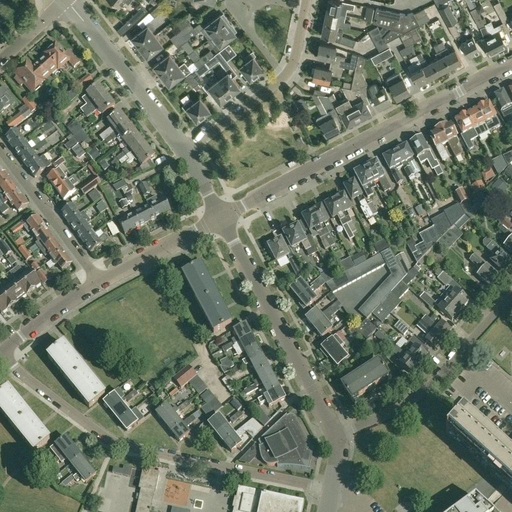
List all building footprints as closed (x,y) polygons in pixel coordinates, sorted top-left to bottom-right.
[(353,9),(354,8),(355,4),(337,0),(328,0),(326,10),(345,14),(346,8),(353,9)] [(443,3),(438,7),(448,25),(454,37),(460,34),(453,22),(457,20),(448,5),(446,1),(443,3)] [(503,22),(508,19),(499,2),(494,4),(503,22)] [(124,23),(129,28),(147,11),(143,6),(140,4),(136,8),(138,10),(124,23)] [(163,9),(159,4),(150,12),(154,17),(163,9)] [(365,18),(372,20),(375,8),(367,6),(365,18)] [(420,24),(418,18),(415,13),(413,14),(412,12),(405,14),(377,8),(374,23),(382,26),(392,29),(404,32),(410,29),(420,24)] [(484,18),(482,19),(476,8),(470,11),(479,28),(485,25),(487,23),(484,18)] [(418,18),(426,14),(423,9),(415,13),(418,18)] [(344,22),(345,14),(326,10),(324,22),(337,25),(350,28),(351,23),(344,22)] [(213,35),(212,35),(228,23),(226,21),(228,20),(223,14),(221,15),(220,14),(205,26),(201,21),(193,27),(184,35),(187,40),(197,32),(201,30),(208,39),(209,38),(213,35)] [(418,18),(420,24),(429,19),(426,14),(418,18)] [(499,24),(494,27),(491,21),(485,24),(491,34),(490,35),(498,51),(507,46),(506,44),(509,43),(502,29),(501,29),(499,24)] [(140,47),(155,35),(152,31),(154,28),(150,22),(146,24),(147,25),(132,37),(133,38),(131,39),(136,46),(138,44),(140,47)] [(334,37),(337,25),(324,22),(321,35),(334,37)] [(230,26),(228,23),(212,35),(213,35),(209,38),(215,45),(213,47),(216,51),(221,46),(220,45),(235,33),(234,32),(236,31),(231,24),(230,26)] [(381,31),(379,29),(377,26),(368,31),(371,36),(381,31)] [(383,35),(392,29),(382,26),(379,29),(381,31),(371,36),(374,42),(383,35)] [(498,51),(490,35),(485,26),(480,28),(484,38),(481,40),(489,55),(498,51)] [(400,34),(404,32),(392,29),(383,35),(374,42),(377,47),(386,42),(400,34)] [(407,37),(412,34),(410,29),(404,32),(400,34),(406,46),(410,43),(407,37)] [(174,43),(184,35),(180,30),(170,38),(174,43)] [(407,37),(410,43),(416,41),(412,34),(407,37)] [(155,35),(140,47),(141,49),(140,50),(144,56),(146,55),(147,56),(162,44),(155,35)] [(184,35),(174,43),(178,47),(187,40),(184,35)] [(356,41),(342,35),(339,42),(353,47),(356,41)] [(461,42),(469,57),(480,51),(472,37),(462,42),(461,42)] [(438,43),(450,67),(461,61),(455,49),(444,55),(442,50),(446,48),(442,41),(438,43)] [(380,52),(389,47),(386,42),(377,47),(380,52)] [(229,43),(219,51),(227,61),(236,53),(229,43)] [(330,64),(343,66),(345,56),(334,54),(336,47),(320,43),(317,56),(331,59),(330,64)] [(439,72),(450,67),(438,43),(434,46),(437,52),(435,52),(438,58),(433,61),(439,72)] [(45,55),(46,57),(57,69),(58,70),(68,61),(75,69),(80,64),(68,51),(64,55),(55,45),(45,55)] [(390,47),(389,47),(380,52),(378,53),(382,60),(393,54),(390,47)] [(210,58),(214,55),(210,50),(194,62),(198,67),(210,58)] [(228,72),(218,79),(230,95),(232,93),(234,95),(240,90),(239,88),(240,87),(232,78),(237,74),(227,61),(219,51),(214,55),(228,72)] [(247,61),(240,66),(250,79),(251,78),(253,80),(259,75),(258,73),(263,69),(253,56),(255,55),(252,52),(244,58),(247,61)] [(162,75),(177,63),(169,53),(154,65),(155,66),(153,68),(158,74),(160,72),(162,75)] [(439,72),(433,61),(428,63),(425,58),(424,59),(421,53),(416,55),(428,78),(439,72)] [(362,90),(362,87),(368,84),(362,74),(365,58),(358,55),(357,59),(351,88),(362,90)] [(417,84),(428,78),(416,55),(410,58),(413,65),(409,67),(411,72),(417,84)] [(48,76),(57,69),(46,57),(37,65),(40,68),(38,69),(47,78),(46,79),(52,86),(56,82),(53,79),(51,79),(48,76)] [(169,85),(184,73),(186,74),(190,71),(184,63),(179,66),(177,63),(162,75),(163,77),(162,79),(166,85),(168,83),(169,85)] [(40,68),(37,65),(33,69),(29,64),(17,75),(18,76),(14,79),(21,87),(24,84),(32,93),(45,82),(44,81),(46,79),(47,78),(38,69),(40,68)] [(341,76),(343,66),(330,64),(329,69),(315,66),(312,78),(329,82),(330,74),(341,76)] [(185,77),(193,87),(203,79),(195,69),(185,77)] [(394,74),(387,78),(390,84),(397,98),(410,91),(403,78),(400,72),(394,74)] [(89,76),(78,84),(81,89),(92,80),(89,76)] [(228,97),(230,95),(218,79),(208,87),(220,102),(222,101),(223,103),(229,98),(228,97)] [(372,93),(379,107),(392,100),(384,86),(377,90),(374,84),(369,87),(372,93)] [(84,114),(107,96),(99,86),(86,95),(92,103),(81,111),(84,114)] [(342,86),(348,98),(359,119),(366,116),(365,114),(370,112),(366,104),(369,102),(364,91),(362,90),(351,88),(342,86)] [(0,114),(15,103),(4,89),(0,91),(0,114)] [(73,90),(68,95),(74,101),(79,96),(73,90)] [(495,97),(494,98),(501,112),(507,123),(511,121),(511,120),(511,107),(511,106),(504,92),(499,95),(498,94),(495,95),(495,97)] [(328,96),(326,95),(314,93),(313,97),(323,115),(317,118),(317,121),(318,124),(320,123),(327,135),(340,128),(334,116),(337,114),(328,96)] [(359,119),(348,98),(338,103),(333,93),(328,96),(337,114),(340,119),(343,117),(347,124),(352,121),(353,123),(359,119)] [(86,117),(97,109),(103,116),(115,106),(107,96),(84,114),(86,117)] [(22,102),(27,109),(32,115),(39,109),(29,97),(22,102)] [(210,110),(200,97),(193,103),(191,100),(183,106),(185,109),(187,108),(197,121),(203,116),(204,118),(210,113),(209,111),(210,110)] [(477,109),(485,123),(489,132),(500,126),(496,118),(488,103),(483,106),(481,105),(479,106),(479,108),(477,109)] [(11,130),(32,115),(27,109),(7,125),(11,130)] [(489,132),(485,123),(477,109),(466,115),(474,130),(478,138),(489,132)] [(67,115),(63,111),(57,116),(61,121),(67,115)] [(104,141),(128,123),(120,112),(107,122),(113,129),(102,138),(104,141)] [(478,138),(474,130),(466,115),(465,116),(463,115),(461,116),(460,118),(455,121),(462,135),(461,136),(469,152),(474,149),(470,142),(478,138)] [(123,143),(136,133),(128,123),(104,141),(108,145),(119,137),(123,143)] [(459,142),(459,141),(450,124),(446,126),(444,126),(441,127),(441,128),(440,129),(447,143),(455,158),(461,155),(457,146),(458,145),(459,145),(459,144),(459,143),(459,142)] [(442,146),(447,143),(440,129),(439,129),(438,129),(435,130),(435,131),(434,132),(431,134),(435,142),(432,143),(441,160),(448,157),(442,146)] [(16,130),(5,138),(12,149),(24,140),(16,130)] [(77,141),(84,135),(82,132),(74,138),(75,139),(77,141)] [(131,153),(144,143),(136,133),(123,143),(128,148),(131,153)] [(77,141),(80,145),(80,146),(88,140),(84,135),(77,141)] [(422,138),(410,145),(417,159),(424,155),(429,165),(435,163),(422,138)] [(80,145),(77,141),(75,139),(64,147),(69,153),(80,145)] [(24,140),(12,149),(20,159),(31,150),(28,146),(24,140)] [(49,144),(45,140),(41,142),(36,147),(39,151),(49,144)] [(130,164),(136,159),(142,167),(155,157),(144,143),(131,153),(127,156),(119,162),(122,166),(128,162),(130,164)] [(406,147),(395,153),(400,163),(403,168),(409,179),(414,176),(408,165),(414,162),(406,147)] [(128,148),(123,152),(124,153),(127,156),(131,153),(128,148)] [(27,168),(38,160),(31,150),(20,159),(27,168)] [(100,156),(95,150),(89,155),(93,161),(100,156)] [(511,162),(511,151),(502,157),(507,166),(508,167),(511,162)] [(119,162),(127,156),(124,153),(117,159),(119,162)] [(397,171),(403,168),(400,163),(395,153),(383,159),(397,185),(403,182),(397,171)] [(38,160),(27,168),(35,179),(46,170),(51,166),(44,156),(38,160)] [(499,171),(507,166),(502,157),(494,161),(499,171)] [(55,163),(52,165),(55,169),(58,167),(58,168),(65,163),(62,158),(55,163)] [(390,189),(388,187),(384,178),(376,162),(372,165),(371,163),(365,167),(373,183),(379,180),(385,192),(390,189)] [(376,188),(373,183),(365,167),(359,170),(359,171),(355,174),(368,198),(373,195),(371,190),(376,188)] [(439,167),(434,170),(438,177),(443,174),(439,167)] [(95,168),(90,172),(95,179),(79,191),(84,197),(97,187),(107,179),(103,173),(100,175),(95,168)] [(112,168),(106,173),(109,177),(115,172),(112,168)] [(56,190),(68,181),(60,169),(47,179),(56,190)] [(0,190),(11,182),(7,178),(8,177),(5,173),(4,173),(2,171),(0,172),(0,190)] [(491,172),(483,176),(486,182),(494,178),(491,172)] [(76,192),(73,187),(78,183),(73,177),(68,181),(56,190),(64,201),(76,192)] [(497,179),(490,186),(501,195),(507,189),(497,179)] [(121,190),(127,187),(124,181),(112,187),(116,192),(121,190)] [(481,181),(470,187),(475,196),(486,190),(481,181)] [(0,199),(4,205),(8,202),(19,194),(18,191),(15,186),(14,187),(11,182),(0,190),(0,199)] [(373,217),(367,206),(362,195),(361,196),(354,182),(344,187),(352,201),(357,199),(359,204),(361,208),(360,208),(367,221),(374,217),(373,217)] [(139,187),(144,197),(151,193),(146,184),(139,187)] [(121,190),(124,195),(132,191),(130,186),(127,187),(121,190)] [(91,199),(98,194),(95,190),(88,195),(91,199)] [(464,214),(471,206),(463,191),(454,195),(459,204),(464,214)] [(19,194),(8,202),(13,208),(14,207),(19,213),(28,205),(25,201),(25,200),(22,195),(21,196),(19,194)] [(347,212),(351,210),(344,195),(334,200),(339,208),(347,225),(349,229),(352,233),(356,231),(347,212)] [(150,208),(155,219),(171,211),(169,208),(164,199),(158,202),(156,198),(147,203),(149,207),(150,208)] [(343,227),(347,225),(339,208),(334,200),(325,205),(333,220),(337,217),(343,227)] [(119,203),(122,210),(127,207),(127,206),(124,201),(122,202),(119,203)] [(464,215),(470,220),(483,206),(477,201),(471,206),(464,214),(464,215)] [(378,214),(376,208),(373,203),(367,206),(373,217),(378,214)] [(464,215),(464,214),(459,204),(443,212),(444,214),(451,228),(464,215)] [(68,224),(80,215),(72,205),(61,213),(68,224)] [(421,206),(415,209),(420,217),(426,213),(421,206)] [(150,208),(149,207),(134,215),(140,227),(155,219),(150,208)] [(335,245),(329,234),(324,224),(328,222),(321,207),(312,212),(324,237),(330,248),(335,245)] [(76,234),(87,225),(91,222),(84,212),(80,215),(68,224),(76,234)] [(330,248),(324,237),(312,212),(302,217),(310,231),(315,229),(325,250),(330,248)] [(441,240),(450,230),(451,228),(444,214),(431,221),(434,228),(441,240)] [(511,226),(511,224),(501,214),(497,219),(509,230),(511,226)] [(125,235),(140,227),(134,215),(118,223),(125,235)] [(460,230),(470,220),(464,215),(451,228),(450,230),(460,239),(464,234),(460,230)] [(35,237),(46,229),(44,227),(45,226),(41,221),(41,222),(37,217),(24,227),(28,233),(30,232),(35,237)] [(113,223),(107,225),(113,236),(119,234),(113,223)] [(83,243),(94,235),(87,225),(76,234),(83,243)] [(18,227),(12,231),(15,235),(21,231),(18,227)] [(297,227),(284,233),(292,248),(301,243),(306,251),(308,256),(318,251),(315,246),(310,235),(305,238),(303,234),(302,235),(297,227)] [(511,254),(511,235),(502,227),(500,229),(507,236),(507,237),(506,237),(506,238),(505,240),(505,241),(505,242),(505,243),(505,244),(506,245),(504,247),(511,254)] [(438,243),(441,240),(434,228),(419,236),(424,243),(429,253),(438,243)] [(48,231),(46,229),(35,237),(39,243),(36,244),(41,251),(54,241),(51,236),(52,235),(48,231)] [(352,233),(349,229),(345,231),(350,241),(354,238),(352,233)] [(450,250),(460,239),(450,230),(441,240),(438,243),(444,248),(446,246),(450,250)] [(94,235),(83,243),(91,254),(108,240),(104,235),(98,240),(94,235)] [(289,260),(294,258),(287,243),(284,245),(281,240),(276,242),(275,239),(267,243),(269,246),(268,246),(276,262),(287,256),(289,260)] [(383,240),(373,245),(378,256),(389,250),(383,240)] [(413,240),(406,243),(412,255),(417,253),(415,248),(417,247),(413,240)] [(45,257),(48,255),(52,260),(63,252),(61,250),(62,249),(59,245),(58,245),(54,241),(41,251),(45,257)] [(0,245),(0,249),(5,256),(10,253),(3,243),(0,245)] [(417,265),(429,253),(424,243),(417,247),(415,248),(417,253),(412,255),(417,265)] [(491,262),(503,273),(511,263),(506,258),(507,256),(493,243),(487,249),(496,257),(491,262)] [(20,250),(27,259),(32,255),(25,246),(20,250)] [(390,250),(381,255),(386,265),(389,271),(398,266),(390,250)] [(65,254),(63,252),(52,260),(46,265),(50,270),(56,265),(56,266),(58,265),(62,271),(72,264),(68,259),(69,258),(66,254),(65,254)] [(403,254),(395,258),(405,277),(408,275),(412,271),(403,254)] [(381,255),(376,257),(381,268),(386,265),(381,255)] [(490,288),(499,278),(487,267),(486,267),(474,256),(470,261),(482,272),(478,277),(490,288)] [(367,262),(364,257),(353,263),(355,268),(367,262)] [(376,257),(371,260),(376,270),(381,268),(376,257)] [(371,273),(376,270),(371,260),(366,263),(371,273)] [(366,263),(361,265),(367,275),(371,273),(366,263)] [(36,264),(31,267),(35,272),(40,269),(36,264)] [(362,278),(367,275),(361,265),(356,268),(362,278)] [(198,304),(216,295),(201,266),(183,275),(198,304)] [(299,266),(293,269),(296,277),(303,274),(299,266)] [(389,271),(391,275),(405,278),(398,266),(389,271)] [(16,271),(31,291),(41,284),(31,270),(24,275),(19,268),(16,271)] [(362,278),(356,268),(351,270),(357,281),(362,278)] [(414,269),(412,271),(408,275),(413,280),(419,274),(414,269)] [(352,283),(357,281),(351,270),(346,273),(352,283)] [(21,299),(31,291),(16,271),(12,274),(17,280),(10,285),(21,299)] [(37,275),(44,284),(49,281),(41,271),(37,275)] [(327,272),(319,277),(320,278),(323,282),(325,284),(326,284),(332,281),(327,272)] [(453,281),(444,272),(437,280),(446,288),(453,281)] [(342,276),(347,286),(352,283),(346,273),(342,276)] [(391,275),(388,279),(396,287),(405,278),(391,275)] [(402,282),(407,287),(413,280),(408,275),(402,282)] [(342,289),(347,286),(342,276),(337,278),(342,289)] [(342,289),(337,278),(332,281),(337,291),(342,289)] [(396,287),(388,279),(384,283),(392,291),(396,287)] [(298,299),(308,291),(300,281),(290,290),(298,299)] [(333,294),(337,291),(332,281),(326,284),(333,294)] [(308,291),(298,299),(301,303),(299,305),(303,310),(306,308),(306,309),(316,300),(312,295),(325,284),(323,282),(320,284),(318,283),(316,284),(315,282),(310,286),(312,288),(308,291)] [(410,289),(407,287),(402,282),(396,287),(393,291),(391,293),(400,301),(410,289)] [(3,287),(0,284),(0,283),(0,291),(11,307),(21,299),(10,285),(3,290),(2,289),(3,287)] [(384,283),(380,288),(389,295),(392,291),(384,283)] [(455,290),(455,291),(451,287),(443,296),(461,312),(469,302),(455,290)] [(389,295),(380,288),(376,292),(385,299),(389,295)] [(0,312),(1,314),(11,307),(0,291),(0,312)] [(376,292),(373,296),(381,303),(385,299),(376,292)] [(402,303),(400,301),(391,293),(389,295),(385,299),(381,304),(380,305),(391,315),(402,303)] [(435,304),(425,294),(421,299),(431,308),(435,304)] [(216,295),(198,304),(214,334),(231,324),(216,295)] [(373,296),(369,300),(377,308),(381,303),(373,296)] [(459,314),(461,312),(443,296),(435,304),(439,308),(439,309),(452,321),(453,320),(455,322),(461,316),(459,314)] [(374,312),(377,308),(369,300),(365,304),(374,312)] [(338,308),(341,306),(338,302),(321,316),(316,311),(306,319),(314,329),(329,316),(327,314),(331,311),(333,313),(334,312),(336,313),(340,310),(338,308)] [(370,316),(374,312),(365,304),(362,308),(370,316)] [(383,324),(391,315),(380,305),(378,308),(374,312),(372,313),(383,324)] [(367,320),(370,316),(362,308),(358,312),(367,320)] [(332,317),(336,313),(334,312),(333,313),(331,311),(327,314),(329,316),(314,329),(322,338),(332,330),(328,325),(334,320),(332,317)] [(437,328),(430,321),(426,317),(422,321),(443,340),(451,331),(442,323),(437,328)] [(356,331),(361,335),(368,341),(378,331),(366,320),(358,329),(356,331)] [(434,349),(443,340),(422,321),(417,326),(429,337),(425,341),(434,349)] [(409,332),(400,323),(395,329),(404,338),(409,332)] [(239,342),(251,336),(245,325),(234,331),(237,337),(232,340),(233,342),(227,345),(228,348),(230,347),(231,349),(235,347),(234,345),(239,342)] [(361,335),(356,331),(353,328),(348,331),(352,336),(347,341),(348,342),(350,341),(351,343),(361,335)] [(386,338),(379,332),(375,336),(382,342),(386,338)] [(234,345),(235,347),(236,349),(237,349),(241,355),(245,353),(257,346),(251,336),(239,342),(234,345)] [(326,354),(329,358),(340,349),(344,346),(343,344),(337,336),(332,340),(322,349),(320,351),(324,356),(326,354)] [(386,338),(382,342),(386,346),(390,342),(386,338)] [(420,367),(426,360),(416,351),(421,345),(414,338),(402,352),(407,356),(420,367)] [(372,346),(367,341),(359,348),(363,353),(372,346)] [(68,383),(84,370),(63,344),(48,357),(68,383)] [(251,363),(262,357),(257,346),(245,353),(248,358),(243,361),(244,364),(238,367),(239,369),(241,368),(242,371),(247,368),(245,366),(249,364),(251,363)] [(407,356),(397,347),(392,353),(402,362),(400,364),(413,375),(420,367),(407,356)] [(340,349),(329,358),(337,368),(348,359),(340,349)] [(256,374),(268,368),(262,357),(251,363),(249,364),(251,369),(253,368),(256,374)] [(231,361),(220,367),(224,374),(231,370),(231,369),(234,367),(231,361)] [(342,387),(351,402),(388,378),(379,363),(342,387)] [(188,366),(173,379),(181,389),(197,377),(188,366)] [(262,384),(274,378),(268,368),(256,374),(259,379),(254,382),(255,385),(249,388),(251,390),(252,389),(253,391),(258,389),(257,387),(262,384)] [(84,370),(68,383),(89,408),(105,395),(84,370)] [(193,388),(201,381),(197,377),(189,383),(193,388)] [(227,377),(222,381),(228,389),(233,386),(227,377)] [(267,395),(279,389),(274,378),(262,384),(267,395)] [(196,392),(204,385),(201,381),(193,388),(196,392)] [(204,385),(196,392),(199,396),(208,389),(204,385)] [(0,411),(13,427),(29,415),(20,404),(18,401),(17,400),(8,389),(0,395),(0,411)] [(266,403),(269,408),(285,400),(279,389),(267,395),(257,401),(260,406),(266,403)] [(204,401),(212,395),(209,390),(201,397),(204,401)] [(122,404),(125,401),(118,393),(104,404),(112,413),(122,404)] [(208,406),(216,399),(212,395),(204,401),(208,406)] [(211,410),(219,403),(216,399),(208,406),(211,410)] [(241,407),(235,400),(230,404),(237,411),(241,407)] [(219,403),(211,410),(214,414),(222,407),(219,403)] [(119,422),(130,414),(122,404),(112,413),(119,422)] [(176,407),(171,411),(167,406),(156,414),(164,423),(174,415),(179,411),(178,410),(178,409),(176,407)] [(127,432),(137,424),(143,420),(135,409),(130,414),(119,422),(127,432)] [(511,495),(511,462),(510,461),(510,460),(501,452),(463,418),(464,418),(459,413),(453,420),(457,424),(446,436),(457,446),(496,481),(510,494),(511,495)] [(29,415),(13,427),(34,453),(48,441),(50,440),(41,429),(39,428),(38,426),(29,415)] [(172,433),(182,424),(174,415),(164,423),(172,433)] [(286,415),(258,442),(260,447),(259,447),(259,451),(261,458),(261,459),(261,460),(262,461),(263,462),(263,463),(264,464),(265,465),(266,465),(267,466),(268,466),(271,466),(277,465),(277,468),(279,467),(283,467),(288,467),(291,467),(296,468),(299,468),(303,469),(310,470),(309,469),(311,460),(309,460),(310,450),(311,449),(295,418),(293,416),(292,416),(290,416),(287,417),(286,415)] [(264,415),(259,421),(264,427),(270,421),(264,415)] [(190,434),(185,428),(187,427),(187,428),(196,421),(192,416),(182,424),(172,433),(180,442),(190,434)] [(216,434),(227,425),(219,416),(208,424),(216,434)] [(253,438),(262,430),(256,424),(250,430),(253,432),(250,435),(253,438)] [(224,443),(234,435),(227,425),(216,434),(224,443)] [(241,429),(224,443),(232,453),(242,444),(238,439),(245,433),(241,429)] [(63,456),(74,447),(66,437),(51,450),(57,457),(51,461),(53,463),(55,462),(56,464),(60,461),(58,459),(63,456)] [(249,465),(256,458),(256,454),(255,445),(239,463),(249,465)] [(71,465),(81,456),(74,447),(63,456),(58,459),(60,461),(62,464),(67,460),(71,465)] [(510,460),(511,458),(511,453),(505,448),(501,452),(510,460)] [(78,474),(89,466),(81,456),(71,465),(78,474)] [(77,482),(82,478),(86,484),(96,475),(89,466),(78,474),(74,478),(75,480),(77,482)] [(113,473),(122,476),(131,477),(133,468),(124,467),(123,470),(114,468),(113,473)] [(150,511),(155,492),(156,493),(160,474),(143,470),(139,489),(141,490),(140,496),(137,495),(136,501),(139,501),(136,511),(150,511)] [(237,494),(233,511),(302,511),(304,503),(297,502),(296,503),(269,498),(270,494),(268,494),(265,493),(239,487),(237,494)] [(490,511),(475,499),(458,511),(490,511)]
